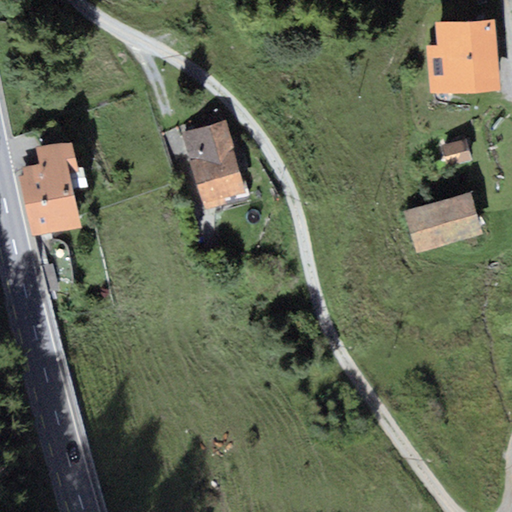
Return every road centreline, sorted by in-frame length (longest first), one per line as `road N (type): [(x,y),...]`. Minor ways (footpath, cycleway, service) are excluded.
road 1 (residential): [(74,0),(189,67),(260,138),(285,181),(326,329),(451,511)]
road 2 (residential): [(509,511),(509,0)]
road 3 (primary): [(83,511),(0,177)]
road 4 (unknown): [(160,188),(14,243)]
